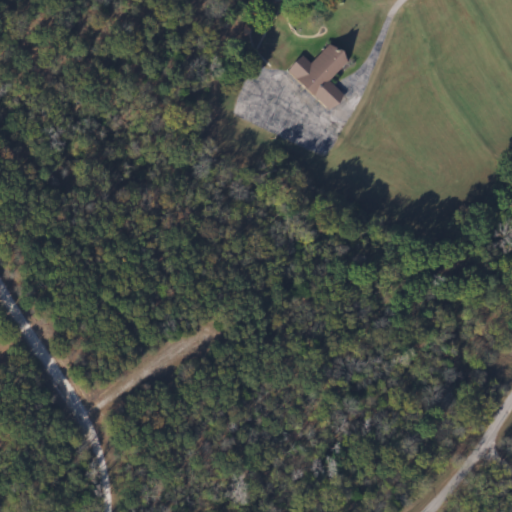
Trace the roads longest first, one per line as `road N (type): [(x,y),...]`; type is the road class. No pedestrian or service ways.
road 1 (residential): [(109,511),(108,446),(84,395),(0,269)]
road 2 (residential): [(90,408),(206,332)]
